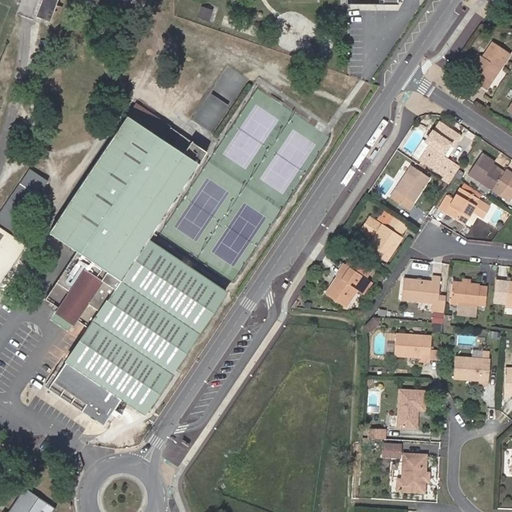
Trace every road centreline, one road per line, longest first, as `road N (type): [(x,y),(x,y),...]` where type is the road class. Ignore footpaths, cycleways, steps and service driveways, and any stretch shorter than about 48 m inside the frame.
road 1 (secondary): [(403,73),(143,466)]
road 2 (residential): [(403,73),(511,143)]
